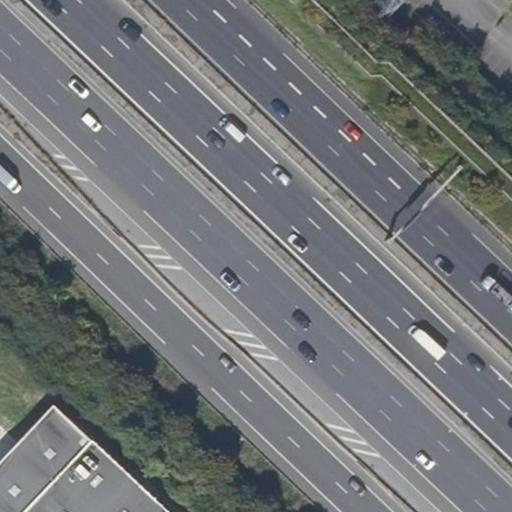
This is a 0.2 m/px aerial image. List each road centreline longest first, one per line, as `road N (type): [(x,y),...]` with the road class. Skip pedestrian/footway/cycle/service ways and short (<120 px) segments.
road 1 (motorway): [(0,29),(504,511)]
road 2 (motorway): [(511,429),(58,0)]
road 3 (trunk): [(0,159),(366,511)]
road 4 (trunk): [(511,306),(190,0)]
